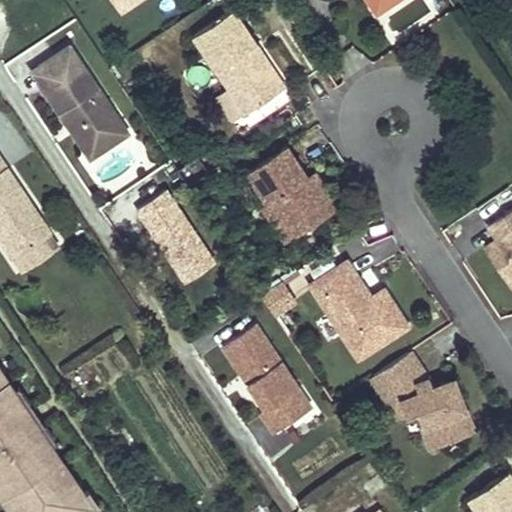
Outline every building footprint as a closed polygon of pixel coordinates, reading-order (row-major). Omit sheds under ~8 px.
[(113,0),(123,13),(142,0),(113,0)] [(367,0),(376,14),(396,0),(367,0)] [(256,44),(233,10),(193,37),(244,114),(284,87),(261,52),(256,55),(251,47),(256,44)] [(261,52),(256,44),(251,47),(256,55),(261,52)] [(70,46),(38,67),(53,89),(47,94),(68,126),(73,122),(77,128),(74,131),(75,135),(86,151),(102,141),(107,148),(129,134),(70,46)] [(38,67),(32,72),(47,94),(53,89),(38,67)] [(107,148),(102,141),(86,151),(91,159),(107,148)] [(293,236),(339,205),(323,181),(315,186),(307,175),(287,144),(246,171),(267,202),(262,205),(275,224),(282,219),(293,236)] [(0,237),(15,260),(53,235),(44,222),(39,225),(23,202),(28,198),(1,155),(0,155),(0,237)] [(188,186),(209,172),(198,156),(177,170),(188,186)] [(307,175),(315,186),(323,181),(315,170),(307,175)] [(28,198),(23,202),(39,225),(44,222),(28,198)] [(511,206),(488,222),(497,237),(511,259),(511,206)] [(286,241),(293,236),(282,219),(275,224),(286,241)] [(24,273),(62,247),(53,235),(15,260),(24,273)] [(511,259),(497,237),(485,245),(511,285),(511,283),(511,259)] [(371,297),(347,260),(312,283),(360,357),(408,325),(384,289),(371,297)] [(281,280),(261,294),(272,310),(292,297),(281,280)] [(299,386),(255,322),(222,344),(242,374),(246,371),(252,379),(248,382),(265,408),(260,411),(274,432),(301,414),(287,394),(299,386)] [(410,350),(373,375),(401,417),(418,411),(432,447),(465,434),(457,412),(466,408),(454,378),(442,382),(445,388),(438,391),(434,385),(410,350)] [(0,488),(15,511),(76,511),(79,510),(84,507),(86,496),(83,491),(50,442),(37,422),(26,429),(16,415),(27,407),(14,388),(0,367),(0,488)] [(252,379),(246,371),(242,374),(248,382),(252,379)] [(445,388),(442,382),(434,385),(438,391),(445,388)] [(18,385),(14,388),(27,407),(32,404),(18,385)] [(312,406),(299,386),(287,394),(301,414),(312,406)] [(55,439),(32,404),(27,407),(16,415),(26,429),(37,422),(50,442),(55,439)] [(475,431),(466,408),(457,412),(465,434),(475,431)] [(511,511),(511,473),(509,469),(469,496),(479,511),(511,511)] [(88,488),(83,491),(86,496),(84,507),(79,510),(80,511),(87,511),(99,504),(88,488)]
